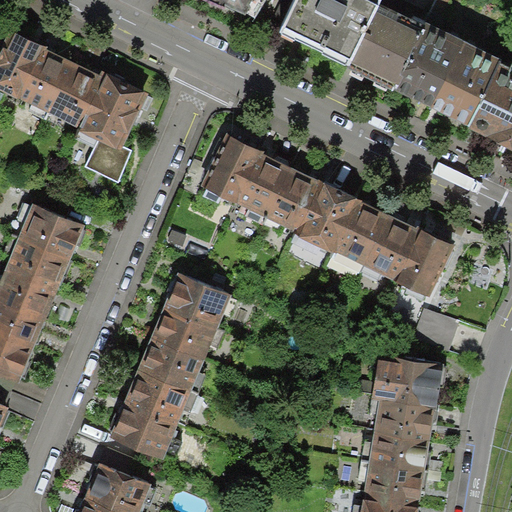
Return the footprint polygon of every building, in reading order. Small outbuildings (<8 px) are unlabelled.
[(207,0),(220,6),(222,2),(242,11),(248,0),(207,0)] [(293,0),(281,24),(295,31),(293,36),(307,43),(320,49),(323,43),(349,55),(374,4),(375,0),(293,0)] [(398,0),(422,11),(424,7),(429,10),(434,0),(398,0)] [(374,4),(349,55),(345,62),(363,71),(393,85),(419,31),(421,27),(374,4)] [(17,27),(15,31),(11,30),(0,53),(0,98),(0,99),(6,87),(19,93),(42,47),(43,45),(35,41),(30,38),(32,34),(17,27)] [(419,31),(393,85),(405,91),(430,103),(460,41),(446,35),(442,43),(419,31)] [(469,56),(473,48),(460,41),(430,103),(442,109),(467,121),(493,68),(469,56)] [(42,47),(19,93),(49,108),(72,62),(51,51),(42,47)] [(79,59),(74,63),(72,62),(49,108),(80,123),(103,77),(94,73),(89,70),(89,65),(79,59)] [(486,132),(504,141),(511,125),(511,62),(506,74),(493,68),(467,121),(468,121),(469,120),(475,123),(488,129),(486,132)] [(136,106),(143,92),(122,82),(124,77),(109,70),(107,75),(105,73),(103,77),(80,123),(100,133),(85,165),(118,181),(131,148),(119,142),(126,128),(128,129),(131,123),(138,107),(136,106)] [(218,154),(204,182),(237,197),(259,151),(260,149),(235,137),(228,133),(225,139),(221,136),(213,151),(218,154)] [(237,197),(243,201),(239,210),(262,221),(263,221),(268,212),(290,166),(292,161),(274,152),(272,158),(268,156),(259,151),(237,197)] [(290,166),(268,212),(297,227),(321,180),(320,179),(319,181),(298,170),(290,166)] [(297,227),(297,228),(334,246),(358,198),(329,184),(321,180),(297,227)] [(365,203),(358,200),(359,198),(358,198),(334,246),(330,254),(360,268),(365,260),(387,214),(365,203)] [(81,223),(34,203),(21,236),(68,255),(72,246),(74,241),(79,244),(86,228),(80,226),(81,223)] [(404,222),(404,216),(398,214),(394,211),(389,215),(387,214),(365,260),(396,275),(418,229),(404,222)] [(418,229),(396,275),(428,291),(442,263),(446,265),(453,250),(449,248),(451,242),(428,231),(419,227),(418,229)] [(68,255),(21,236),(7,267),(55,287),(59,278),(60,273),(65,275),(72,259),(67,258),(68,255)] [(55,287),(7,267),(0,284),(0,300),(42,318),(43,315),(48,317),(53,303),(49,301),(52,294),(55,287)] [(167,305),(215,325),(228,292),(180,272),(178,275),(174,273),(167,289),(172,291),(171,293),(166,304),(167,305)] [(0,331),(31,344),(31,342),(37,341),(42,331),(38,326),(40,322),(42,318),(0,300),(0,331)] [(155,336),(202,355),(215,325),(167,305),(167,307),(161,307),(157,318),(160,323),(159,326),(155,336)] [(457,319),(424,307),(414,337),(447,348),(457,319)] [(31,344),(0,331),(0,369),(17,377),(19,373),(24,376),(30,360),(25,358),(28,351),(31,344)] [(142,368),(189,387),(202,355),(155,336),(151,345),(149,349),(143,350),(139,361),(142,366),(142,368)] [(382,394),(434,403),(436,390),(437,383),(443,384),(446,365),(440,364),(441,362),(424,359),(425,358),(404,355),(404,356),(381,352),(377,376),(385,377),(382,394)] [(126,400),(175,420),(189,387),(142,368),(141,370),(135,371),(130,381),(134,386),(132,389),(128,400),(127,399),(126,400)] [(9,410),(4,408),(11,390),(0,385),(0,424),(2,425),(9,410)] [(376,428),(427,436),(428,430),(429,423),(435,424),(439,403),(434,403),(382,394),(376,428)] [(123,408),(121,414),(116,412),(109,427),(114,429),(113,433),(162,453),(162,451),(175,457),(182,440),(169,435),(175,420),(126,400),(123,408)] [(371,459),(428,468),(431,450),(425,449),(426,443),(427,436),(376,428),(371,459)] [(137,459),(107,447),(99,465),(95,463),(88,479),(93,481),(91,485),(87,494),(130,511),(135,511),(148,481),(131,474),(137,459)] [(366,491),(417,500),(418,493),(419,487),(424,488),(428,468),(371,459),(366,491)] [(417,500),(366,491),(364,504),(354,503),(352,511),(414,511),(415,507),(417,500)] [(130,511),(87,494),(84,501),(81,508),(75,509),(74,511),(130,511)]
